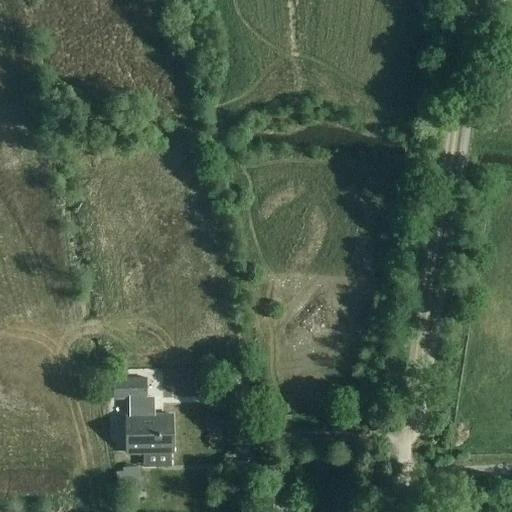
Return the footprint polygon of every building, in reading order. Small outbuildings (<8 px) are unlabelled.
[(147,399),(147,377),(114,377),(113,406),(131,406),(131,399),(147,399)] [(172,416),(126,417),(126,453),(172,452),(172,416)] [(227,466),(227,484),(256,483),(255,465),(227,466)] [(123,468),(126,492),(141,491),(138,466),(123,468)] [(263,511),(282,511),(281,466),(262,466),(263,511)] [(364,488),(361,500),(372,502),(374,490),(364,488)] [(342,501),(340,511),(360,511),(361,504),(342,501)]
